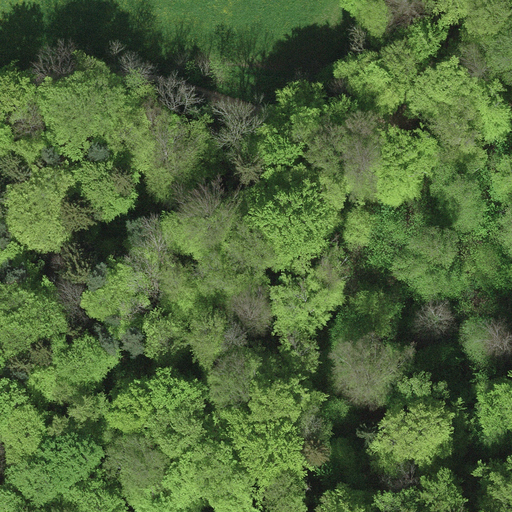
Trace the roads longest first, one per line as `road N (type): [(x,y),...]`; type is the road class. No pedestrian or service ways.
road 1 (track): [(0,86),(147,77),(269,119),(375,123)]
road 2 (track): [(496,0),(427,95),(375,123)]
